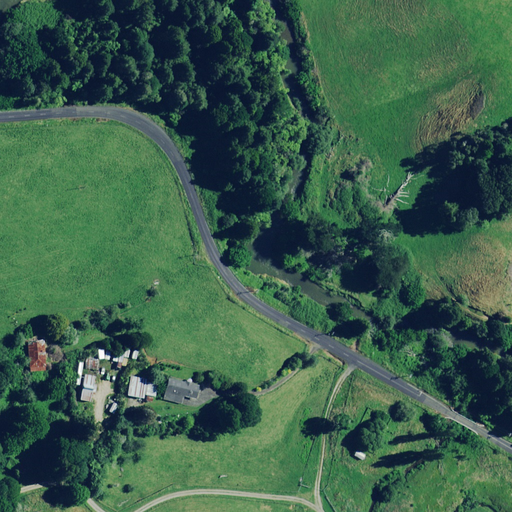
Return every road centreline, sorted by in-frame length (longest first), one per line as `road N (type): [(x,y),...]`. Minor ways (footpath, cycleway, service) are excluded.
road 1 (tertiary): [(0,117),(108,112),(143,124),(171,150),(212,252),(243,294),(511,450)]
road 2 (track): [(156,511),(200,477),(237,469),(284,473),(327,451)]
road 3 (track): [(0,485),(41,482),(116,511)]
